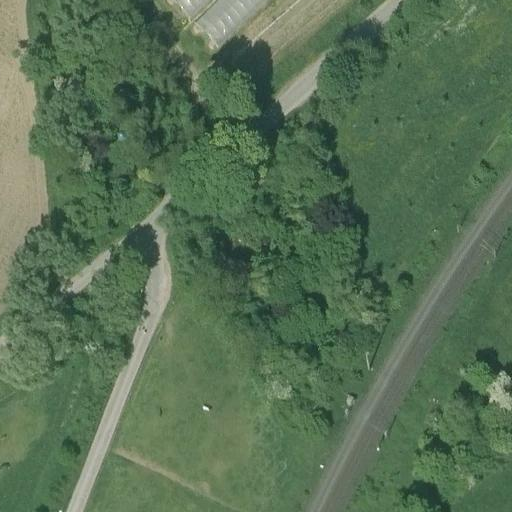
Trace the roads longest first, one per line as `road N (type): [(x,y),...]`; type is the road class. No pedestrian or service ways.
road 1 (unclassified): [(154,217),(402,0)]
road 2 (unclassified): [(154,217),(151,301),(72,511)]
road 3 (unclassified): [(0,347),(154,217)]
road 4 (track): [(227,153),(209,95),(150,0)]
